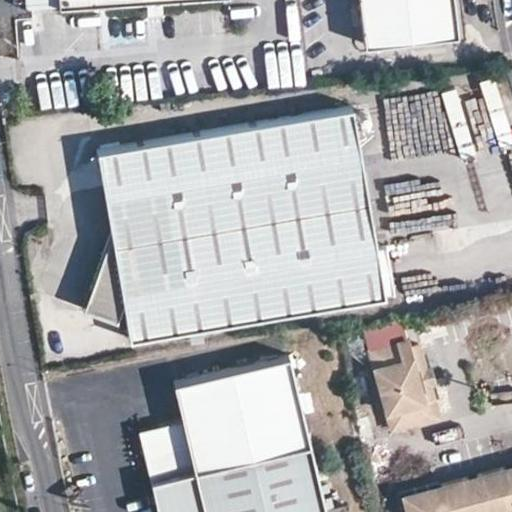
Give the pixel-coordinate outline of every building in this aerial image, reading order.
[(352,0),(358,42),(449,31),(445,0),(352,0)] [(370,250),(344,105),(305,112),(91,149),(97,185),(110,183),(115,208),(106,230),(82,288),(117,300),(124,337),(331,302),(378,294),(370,250)] [(370,250),(378,294),(389,293),(381,248),(370,250)] [(82,288),(76,306),(110,318),(117,300),(82,288)] [(366,345),(387,425),(435,413),(426,381),(422,366),(415,338),(403,342),(401,336),(366,345)] [(422,366),(426,381),(435,380),(431,363),(422,366)] [(306,456),(290,367),(176,387),(183,425),(138,433),(147,483),(306,456)] [(358,415),(358,433),(373,434),(373,415),(358,415)] [(147,483),(146,483),(151,511),(315,511),(306,456),(147,483)] [(511,462),(503,465),(511,500),(511,462)] [(475,472),(485,511),(490,511),(511,506),(511,500),(503,465),(475,472)] [(466,475),(474,511),(485,511),(475,472),(466,475)] [(440,482),(447,511),(474,511),(466,475),(440,482)] [(429,484),(436,511),(447,511),(440,482),(429,484)] [(402,492),(407,511),(436,511),(429,484),(402,492)]
